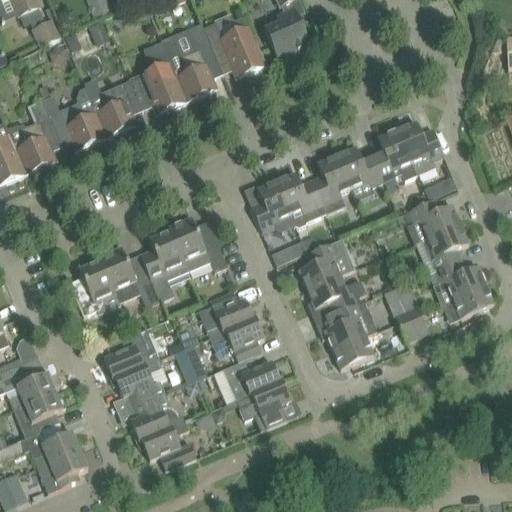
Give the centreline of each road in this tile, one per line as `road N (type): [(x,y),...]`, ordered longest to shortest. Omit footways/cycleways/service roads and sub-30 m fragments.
road 1 (residential): [(222,176),(304,368),(324,391),(344,393),(488,335),(511,304)]
road 2 (residential): [(56,511),(97,495),(114,464),(63,346),(28,315),(0,240)]
road 3 (residential): [(511,282),(446,125),(456,100),(451,73),(426,61)]
road 4 (residential): [(0,226),(24,216),(51,223),(72,241),(222,176)]
road 5 (residential): [(222,176),(226,160),(359,105),(375,75)]
